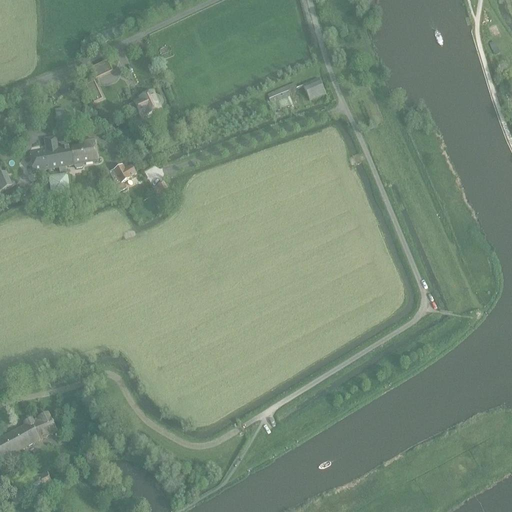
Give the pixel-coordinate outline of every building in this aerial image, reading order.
[(494,43),(489,45),(494,56),(499,54),(494,43)] [(99,67),(91,70),(96,81),(104,78),(99,67)] [(319,80),(297,88),(297,89),(295,84),(267,95),(271,105),(284,99),(290,97),(288,93),(296,89),(300,97),(305,95),(308,102),(325,95),(319,80)] [(94,84),(86,88),(94,105),(102,101),(94,84)] [(155,98),(152,93),(140,99),(141,101),(134,104),(140,116),(146,113),(147,116),(160,110),(158,105),(159,105),(160,103),(158,98),(156,97),(155,98)] [(284,99),(271,105),(274,113),(294,106),(290,97),(284,99)] [(58,127),(67,125),(65,109),(55,111),(58,127)] [(79,146),(57,150),(56,139),(44,141),(46,152),(30,155),(33,174),(59,170),(60,177),(49,179),(52,198),(70,195),(66,169),(74,167),(75,169),(76,170),(82,169),(83,167),(83,166),(97,164),(93,141),(85,142),(84,141),(79,142),(79,146)] [(122,184),(129,180),(136,176),(131,166),(124,171),(121,166),(108,174),(114,184),(110,186),(115,196),(126,190),(122,184)] [(0,191),(11,187),(5,173),(0,175),(0,191)] [(159,189),(156,191),(159,195),(161,194),(164,198),(170,195),(164,183),(157,186),(159,189)] [(0,459),(1,462),(56,432),(47,416),(32,423),(31,421),(23,425),(24,426),(22,426),(22,428),(0,439),(0,459)] [(14,506),(52,485),(45,474),(7,494),(14,506)]
